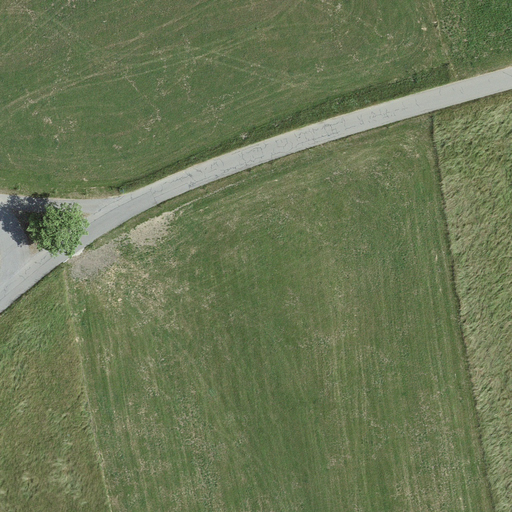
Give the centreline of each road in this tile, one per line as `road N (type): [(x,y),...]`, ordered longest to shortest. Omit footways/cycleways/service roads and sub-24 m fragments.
road 1 (unclassified): [(511,83),(370,120),(133,201)]
road 2 (unclassified): [(133,201),(0,292)]
road 3 (unclassified): [(0,199),(133,201)]
